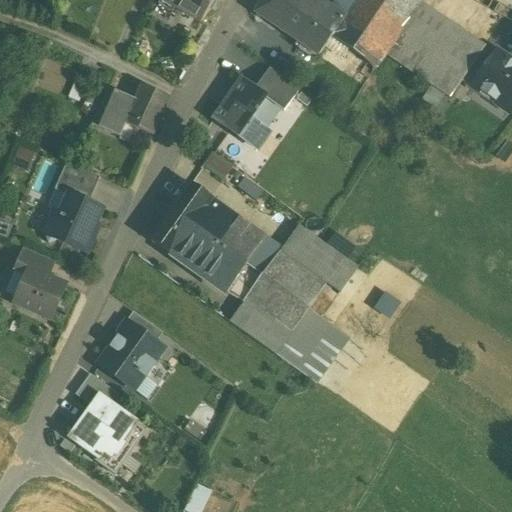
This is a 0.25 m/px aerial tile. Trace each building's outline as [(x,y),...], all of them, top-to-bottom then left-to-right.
[(160,0),(160,1),(201,25),(216,0),(160,0)] [(288,0),(285,5),(276,0),(262,0),(255,13),(319,57),(331,40),(330,39),(343,21),(330,12),(312,0),(288,0)] [(356,0),(343,21),(330,39),(331,40),(375,69),(385,55),(417,8),(422,0),(356,0)] [(338,0),(330,12),(343,21),(356,0),(338,0)] [(417,8),(385,55),(450,99),(461,83),(482,52),(417,8)] [(482,52),(461,83),(472,90),(493,59),(482,52)] [(493,59),(472,90),(480,95),(479,97),(492,106),(493,104),(494,105),(500,97),(511,105),(511,64),(497,54),(493,59)] [(270,73),(256,92),(273,104),(271,107),(284,116),(300,94),(270,73)] [(241,82),(213,122),(259,154),(271,136),(257,127),(271,107),(273,104),(256,92),(241,82)] [(134,102),(108,90),(92,126),(120,139),(125,126),(153,137),(169,100),(141,87),(134,102)] [(26,169),(32,154),(20,149),(13,164),(26,169)] [(232,169),(212,155),(203,168),(223,182),(232,169)] [(45,158),(36,189),(49,193),(58,162),(45,158)] [(67,164),(55,192),(68,198),(69,197),(88,205),(100,179),(67,164)] [(190,185),(170,213),(193,229),(212,201),(213,201),(190,185)] [(60,216),(54,214),(50,223),(41,226),(48,245),(57,242),(86,255),(91,244),(89,239),(102,211),(88,205),(69,197),(68,198),(60,216)] [(266,239),(212,201),(193,229),(246,267),(246,266),(266,239)] [(193,229),(170,213),(151,241),(173,256),(193,229)] [(263,277),(262,278),(262,279),(321,321),(322,320),(358,270),(298,228),(263,277)] [(246,267),(193,229),(173,256),(227,295),(227,294),(230,290),(229,290),(246,267)] [(54,264),(22,251),(13,273),(26,278),(29,272),(47,280),(54,264)] [(246,267),(229,290),(230,290),(227,294),(243,304),(245,301),(246,301),(262,279),(262,278),(263,277),(246,266),(246,267)] [(47,280),(29,272),(26,278),(14,305),(51,321),(65,288),(47,280)] [(321,321),(262,279),(246,301),(245,301),(243,304),(245,306),(231,325),(314,385),(348,339),(322,320),(321,321)] [(162,335),(133,314),(126,324),(155,345),(162,335)] [(155,345),(126,324),(118,335),(123,338),(121,342),(117,339),(110,349),(114,352),(111,355),(108,352),(98,367),(130,390),(141,376),(147,380),(156,367),(153,365),(163,351),(155,345)] [(90,376),(75,396),(93,410),(100,401),(111,409),(119,398),(90,376)] [(114,477),(146,434),(111,409),(100,401),(93,410),(71,440),(97,459),(95,462),(114,477)] [(183,511),(185,511),(199,511),(210,492),(196,485),(183,511)]
